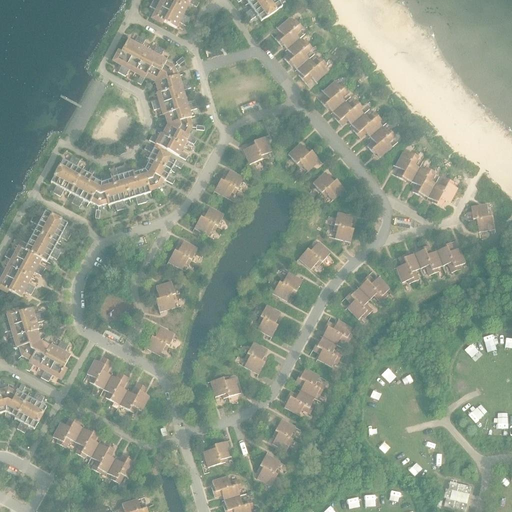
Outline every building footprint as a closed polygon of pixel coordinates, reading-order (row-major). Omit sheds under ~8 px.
[(161,0),(160,3),(154,0),(152,0),(149,7),(156,11),(153,17),(175,29),(178,23),(185,27),(190,19),(182,15),(185,10),(186,10),(186,9),(188,4),(196,8),(198,3),(193,0),(161,0)] [(235,0),(238,3),(241,0),(245,0),(248,3),(248,4),(252,9),(245,13),(250,21),(256,16),(260,22),(266,18),(276,11),(281,7),(278,2),(279,0),(235,0)] [(274,39),(277,43),(299,25),(296,21),(293,23),(289,19),(276,29),(280,34),(274,39)] [(283,46),(286,50),(299,39),(295,35),(302,29),(299,25),(277,43),(281,47),(283,46)] [(158,100),(151,102),(153,111),(161,109),(163,115),(164,115),(168,125),(162,135),(161,134),(157,140),(150,137),(148,141),(185,161),(187,156),(180,153),(183,147),(183,148),(183,147),(186,141),(193,145),(195,141),(188,137),(187,136),(191,128),(189,119),(190,118),(188,112),(196,109),(194,101),(186,103),(184,97),(182,91),(190,89),(187,80),(180,83),(178,76),(176,76),(173,67),(165,63),(166,61),(160,58),(163,51),(156,47),(152,54),(147,51),(146,50),(141,47),(144,40),(137,36),(133,43),(127,40),(115,63),(121,66),(117,73),(125,77),(128,70),(134,73),(140,76),(136,83),(140,85),(144,78),(145,77),(155,82),(158,93),(156,93),(158,100)] [(284,59),(287,63),(308,45),(305,41),(302,44),(299,39),(286,50),(290,54),(284,59)] [(292,66),(296,70),(308,59),(304,55),(312,49),(308,45),(287,63),(291,68),(292,66)] [(175,63),(178,66),(184,61),(182,58),(175,63)] [(298,76),(301,80),(323,61),(319,58),(312,64),(308,59),(296,70),(299,74),(298,76)] [(323,61),(301,80),(305,84),(311,78),(315,83),(327,72),(323,67),(326,65),(323,61)] [(319,102),(323,106),(344,88),(341,84),(338,86),(334,82),(322,92),(326,97),(319,102)] [(328,109),(332,113),(344,102),(340,98),(348,92),(344,88),(323,106),(327,110),(328,109)] [(334,118),(337,123),(358,104),(355,100),(348,107),(344,102),(332,113),(335,117),(334,118)] [(347,121),(351,125),(363,115),(359,110),(362,108),(358,104),(337,123),(341,127),(347,121)] [(352,131),(356,135),(377,116),(374,113),(367,119),(363,115),(351,125),(354,129),(352,131)] [(377,116),(356,135),(359,139),(366,134),(369,138),(382,127),(378,123),(380,120),(377,116)] [(367,147),(370,151),(391,133),(388,129),(385,131),(382,127),(369,138),(373,142),(367,147)] [(391,133),(370,151),(374,155),(375,154),(379,158),(391,148),(387,143),(395,137),(391,133)] [(265,137),(253,142),(261,160),(265,158),(264,155),(271,152),(265,137)] [(261,160),(253,142),(248,144),(250,147),(242,150),(249,165),(261,160)] [(287,155),(296,165),(311,152),(307,148),(305,150),(300,144),(287,155)] [(71,203),(79,208),(82,201),(89,204),(89,202),(98,207),(107,204),(107,206),(114,204),(116,211),(125,209),(122,201),(128,200),(129,200),(129,199),(135,198),(137,205),(145,203),(143,195),(150,193),(149,191),(159,189),(163,180),(165,181),(172,185),(174,181),(167,177),(170,172),(170,171),(173,166),(180,169),(182,165),(146,145),(143,150),(150,153),(147,160),(149,160),(143,170),(133,173),(132,172),(126,174),(123,166),(115,168),(117,176),(110,178),(111,180),(100,183),(90,178),(91,176),(95,169),(91,167),(87,174),(82,171),(81,170),(81,171),(76,168),(79,161),(72,157),(68,164),(62,160),(59,166),(58,166),(53,177),(50,183),(56,186),(52,193),(60,197),(63,190),(69,193),(69,194),(75,196),(71,203)] [(311,152),(296,165),(299,169),(302,166),(307,172),(319,162),(311,152)] [(395,177),(400,180),(414,155),(409,153),(408,156),(402,153),(394,167),(399,170),(395,177)] [(406,180),(411,183),(418,168),(413,166),(418,157),(414,155),(400,180),(405,182),(406,180)] [(412,193),(416,195),(430,170),(425,168),(424,171),(418,168),(411,183),(416,185),(412,193)] [(422,196),(427,198),(435,184),(430,181),(434,173),(430,170),(416,195),(421,198),(422,196)] [(222,176),(220,181),(237,190),(243,179),(229,171),(225,178),(222,176)] [(312,184),(321,193),(336,180),(332,177),(329,179),(324,173),(312,184)] [(431,203),(435,205),(449,181),(444,178),(440,187),(435,184),(427,198),(432,201),(431,203)] [(336,180),(321,193),(324,197),(327,195),(332,201),(344,190),(336,180)] [(237,190),(220,181),(213,192),(228,200),(231,193),(234,195),(237,190)] [(449,181),(435,205),(440,208),(444,201),(449,203),(457,189),(451,186),(453,183),(449,181)] [(160,193),(165,200),(168,197),(163,191),(160,193)] [(471,208),(473,220),(492,217),(492,212),(488,213),(487,205),(471,208)] [(202,213),(199,218),(217,227),(223,216),(209,208),(205,215),(202,213)] [(56,244),(57,243),(56,243),(59,238),(66,242),(70,234),(63,230),(67,224),(60,221),(61,220),(50,215),(44,212),(41,218),(34,214),(30,222),(37,226),(34,231),(33,231),(31,237),(24,233),(19,241),(26,245),(24,250),(18,247),(15,253),(8,249),(4,257),(11,261),(8,266),(7,267),(8,267),(5,272),(0,269),(0,279),(1,280),(0,280),(0,286),(20,298),(23,292),(30,296),(34,288),(27,284),(30,279),(31,278),(33,273),(40,277),(45,269),(38,265),(40,260),(46,263),(49,257),(56,260),(60,253),(53,249),(56,244)] [(337,213),(334,226),(353,231),(354,225),(351,225),(352,217),(337,213)] [(492,217),(473,220),(474,226),(477,225),(478,233),(495,230),(492,217)] [(217,227),(199,218),(193,229),(208,237),(211,230),(214,232),(217,227)] [(353,231),(334,226),(332,231),(336,232),(334,239),(350,243),(353,231)] [(176,247),(173,251),(191,261),(197,249),(183,242),(179,248),(176,247)] [(310,246),(306,250),(321,263),(330,253),(318,243),(313,248),(310,246)] [(450,243),(445,245),(455,272),(460,270),(458,266),(464,264),(458,249),(453,251),(450,243)] [(441,250),(436,252),(442,267),(447,265),(451,274),(455,272),(445,245),(440,247),(441,250)] [(427,246),(422,248),(433,274),(438,272),(436,269),(442,267),(436,252),(431,254),(427,246)] [(418,252),(413,254),(419,269),(425,267),(428,276),(433,274),(422,248),(417,250),(418,252)] [(321,263),(306,250),(298,260),(310,270),(315,265),(318,267),(321,263)] [(191,261),(173,251),(167,263),(181,270),(185,264),(188,265),(191,261)] [(407,254),(402,256),(413,282),(418,281),(414,272),(419,269),(413,254),(408,256),(407,254)] [(413,282),(402,256),(397,258),(401,266),(395,268),(401,283),(407,281),(408,284),(413,282)] [(281,278),(278,283),(295,292),(302,281),(287,273),(284,280),(281,278)] [(368,276),(364,279),(383,300),(387,296),(384,294),(389,289),(378,278),(374,282),(368,276)] [(362,285),(358,289),(369,300),(373,296),(380,303),(383,300),(364,279),(360,283),(362,285)] [(154,295),(155,300),(174,295),(171,282),(155,287),(157,294),(154,295)] [(295,292),(278,283),(272,294),(286,302),(290,295),(293,297),(295,292)] [(352,291),(348,295),(368,315),(371,311),(365,304),(369,300),(358,289),(354,293),(352,291)] [(174,295),(155,300),(159,313),(175,308),(172,301),(176,300),(174,295)] [(368,315),(348,295),(344,298),(350,304),(346,308),(357,320),(362,316),(364,318),(368,315)] [(266,306),(259,317),(277,327),(279,322),(276,320),(280,314),(266,306)] [(7,345),(9,350),(16,348),(18,348),(21,357),(29,361),(28,363),(25,370),(29,372),(33,365),(38,368),(39,368),(44,371),(40,378),(48,382),(52,375),(58,379),(70,356),(64,353),(68,346),(60,342),(56,349),(50,345),(49,347),(39,341),(36,331),(38,330),(36,324),(43,321),(41,313),(33,315),(31,309),(7,316),(9,323),(1,325),(4,333),(11,331),(13,337),(15,343),(7,345)] [(277,327),(259,317),(257,322),(260,324),(256,330),(271,338),(277,327)] [(327,322),(324,327),(349,340),(352,336),(348,334),(351,329),(337,321),(334,326),(327,322)] [(153,333),(151,337),(168,347),(174,335),(160,327),(156,334),(153,333)] [(324,333),(321,338),(336,345),(338,340),(347,345),(349,340),(324,327),(322,332),(324,333)] [(168,347),(151,337),(145,349),(159,356),(162,350),(166,351),(168,347)] [(317,341),(314,346),(339,359),(341,355),(333,350),(336,345),(321,338),(319,342),(317,341)] [(252,343),(246,354),(264,364),(266,359),(263,357),(267,351),(252,343)] [(339,359),(314,346),(312,351),(319,355),(316,360),(330,368),(333,362),(337,364),(339,359)] [(264,364),(246,354),(244,359),(247,361),(243,368),(257,375),(264,364)] [(89,383),(93,385),(107,360),(102,358),(99,363),(94,360),(86,375),(92,378),(89,383)] [(93,385),(103,390),(110,376),(106,374),(111,363),(107,360),(93,385)] [(299,373),(297,378),(322,391),(324,387),(316,382),(319,377),(304,369),(302,374),(299,373)] [(105,398),(109,401),(123,376),(118,373),(115,379),(110,376),(103,390),(108,393),(105,398)] [(109,401),(119,406),(127,392),(122,389),(127,379),(123,376),(109,401)] [(227,377),(222,378),(228,397),(240,394),(235,378),(228,380),(227,377)] [(228,397),(222,378),(210,382),(214,398),(222,396),(223,399),(228,397)] [(302,387),(299,392),(314,399),(316,394),(319,396),(322,391),(297,378),(294,383),(302,387)] [(37,424),(43,413),(46,407),(40,404),(44,397),(36,393),(32,400),(27,397),(26,396),(26,397),(21,394),(25,387),(20,384),(17,392),(16,391),(16,393),(7,389),(0,390),(0,413),(5,412),(15,417),(14,419),(20,422),(16,429),(24,434),(28,427),(34,430),(37,424)] [(119,406),(129,411),(142,386),(137,384),(131,394),(127,392),(119,406)] [(142,386),(129,411),(133,413),(136,408),(141,411),(149,397),(144,394),(146,389),(142,386)] [(289,392),(287,397),(312,410),(314,406),(311,404),(314,399),(299,392),(297,396),(289,392)] [(312,410),(287,397),(284,402),(286,403),(283,408),(298,416),(301,410),(309,415),(312,410)] [(56,444),(60,446),(74,421),(69,419),(65,426),(60,423),(52,438),(58,441),(56,444)] [(280,420),(274,431),(292,441),(294,436),(291,434),(295,428),(280,420)] [(69,440),(74,443),(82,429),(77,426),(78,425),(78,424),(74,421),(60,446),(65,448),(69,440)] [(87,431),(82,429),(74,443),(79,446),(75,454),(79,456),(93,431),(88,429),(87,430),(87,431)] [(85,456),(90,458),(98,444),(93,441),(97,434),(93,431),(79,456),(84,459),(85,456)] [(292,441),(274,431),(272,436),(275,438),(271,444),(286,452),(292,441)] [(226,442),(214,445),(220,464),(225,463),(224,459),(231,457),(226,442)] [(91,470),(95,472),(109,447),(104,445),(103,447),(98,444),(90,458),(96,461),(91,470)] [(220,464),(214,445),(209,447),(210,450),(202,453),(207,468),(220,464)] [(101,471),(106,474),(114,460),(110,457),(114,450),(109,447),(95,472),(100,474),(101,471)] [(110,480),(114,482),(128,457),(123,455),(119,462),(114,460),(106,474),(112,477),(110,480)] [(265,455),(259,466),(276,476),(279,471),(276,469),(279,463),(265,455)] [(128,457),(114,482),(119,485),(123,476),(129,479),(136,465),(131,462),(133,460),(128,457)] [(276,476),(259,466),(257,471),(260,473),(256,479),(270,487),(276,476)] [(211,488),(212,493),(239,485),(238,480),(229,483),(227,477),(211,482),(213,487),(211,488)] [(443,498),(445,499),(443,507),(462,511),(466,511),(472,487),(449,482),(447,489),(445,489),(443,498)] [(222,496),(223,501),(239,496),(237,491),(241,490),(239,485),(212,493),(214,498),(222,496)] [(223,507),(224,511),(251,504),(250,499),(241,502),(239,496),(223,501),(225,506),(223,507)] [(117,511),(133,511),(146,508),(144,504),(139,506),(137,500),(121,504),(123,510),(117,511)]
